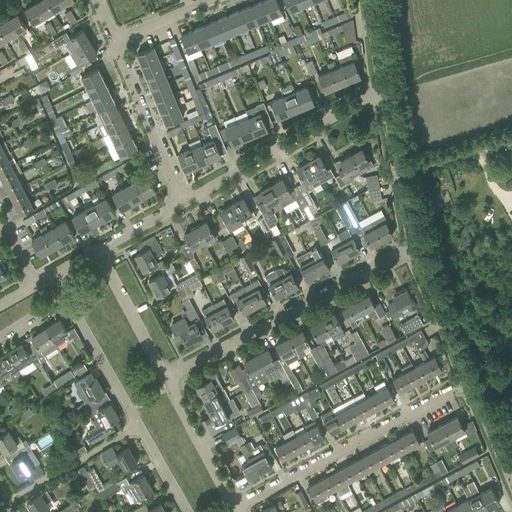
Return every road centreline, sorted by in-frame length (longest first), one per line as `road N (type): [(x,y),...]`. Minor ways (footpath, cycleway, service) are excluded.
road 1 (residential): [(165,377),(411,247)]
road 2 (residential): [(232,509),(467,381)]
road 3 (unclassified): [(187,511),(64,297)]
road 4 (residential): [(180,204),(379,92)]
road 5 (residential): [(180,204),(113,41)]
road 6 (unclassified): [(411,247),(379,92)]
road 7 (unclassified): [(232,509),(165,377)]
road 8 (unclassified): [(467,381),(411,247)]
road 9 (unclassified): [(165,377),(97,249)]
